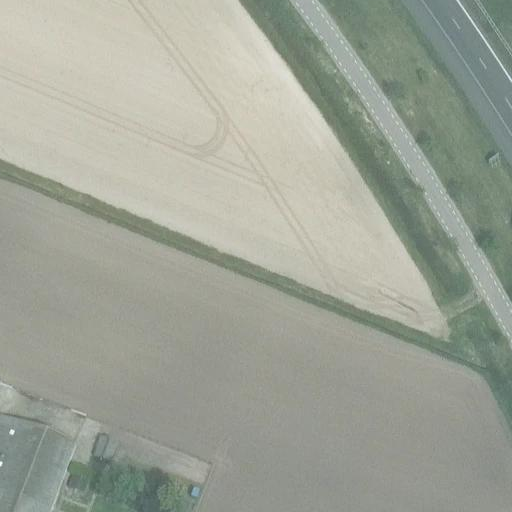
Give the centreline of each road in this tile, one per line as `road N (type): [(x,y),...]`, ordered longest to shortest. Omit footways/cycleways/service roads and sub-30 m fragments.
road 1 (unclassified): [(511,331),(400,142),(300,0)]
road 2 (motorway): [(436,0),(511,112)]
